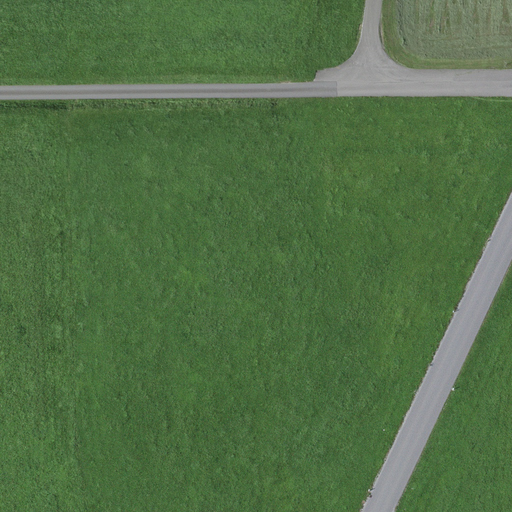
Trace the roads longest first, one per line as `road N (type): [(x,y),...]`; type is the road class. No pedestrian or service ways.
road 1 (unclassified): [(511,88),(0,94)]
road 2 (tertiary): [(511,218),(375,511)]
